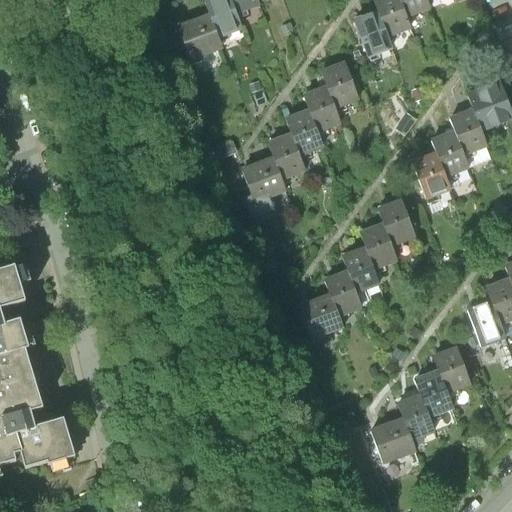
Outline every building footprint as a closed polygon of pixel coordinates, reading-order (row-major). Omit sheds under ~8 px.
[(209,0),(204,2),(209,18),(218,41),(242,33),(236,17),(229,0),(209,0)] [(229,0),(236,17),(259,8),(256,0),(229,0)] [(411,30),(408,22),(399,0),(380,0),(374,2),(378,14),(387,38),(411,30)] [(431,13),(426,0),(399,0),(408,22),(431,13)] [(368,62),(393,53),(387,38),(378,14),(353,23),(368,62)] [(218,41),(209,18),(177,30),(190,64),(222,52),(218,41)] [(511,25),(495,33),(511,73),(511,25)] [(324,78),(329,90),(337,113),(360,104),(347,69),(324,78)] [(473,111),(481,134),(511,123),(511,118),(501,88),(469,100),(473,111)] [(329,90),(304,99),(310,116),(319,140),(344,131),(337,113),(329,90)] [(487,150),(481,134),(473,111),(449,119),(455,135),(463,159),(487,150)] [(286,124),(292,139),(301,162),(324,154),(319,140),(310,116),(286,124)] [(468,171),(463,159),(455,135),(431,144),(436,157),(444,179),(468,171)] [(268,148),(274,163),(283,187),(306,178),(301,162),(292,139),(268,148)] [(424,204),(450,194),(444,179),(436,157),(411,166),(424,204)] [(283,187),(274,163),(242,175),(255,209),(287,198),(283,187)] [(380,216),(384,228),(393,251),(415,242),(402,207),(380,216)] [(384,228),(359,237),(365,254),(374,278),(399,269),(393,251),(384,228)] [(342,262),(347,277),(356,300),(379,292),(374,278),(365,254),(342,262)] [(0,361),(25,354),(28,353),(20,324),(3,329),(0,319),(0,312),(25,305),(14,270),(0,274),(0,361)] [(323,285),(329,301),(338,325),(362,316),(356,300),(347,277),(323,285)] [(498,330),(511,325),(511,290),(510,284),(484,293),(489,305),(498,330)] [(338,325),(329,301),(297,313),(310,347),(342,335),(338,325)] [(502,342),(498,330),(489,305),(466,313),(479,350),(502,342)] [(457,350),(432,360),(438,376),(447,400),(472,391),(457,350)] [(43,413),(25,354),(0,361),(0,471),(15,466),(13,460),(20,458),(25,474),(47,467),(47,470),(75,462),(63,425),(34,434),(29,417),(43,413)] [(415,385),(420,399),(429,423),(452,414),(447,400),(438,376),(415,385)] [(396,408),(402,424),(411,447),(435,438),(429,423),(420,399),(396,408)] [(411,447),(402,424),(370,435),(383,470),(415,458),(411,447)]
